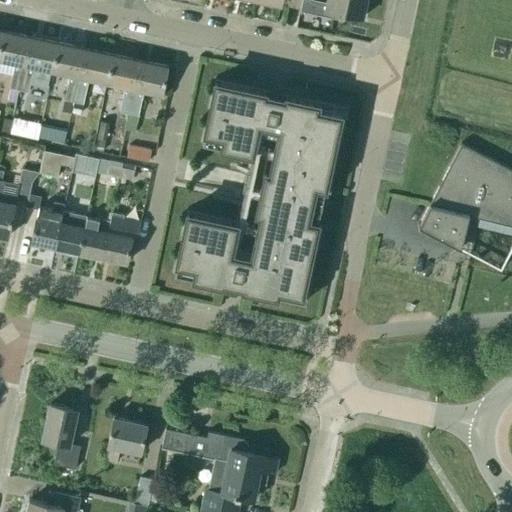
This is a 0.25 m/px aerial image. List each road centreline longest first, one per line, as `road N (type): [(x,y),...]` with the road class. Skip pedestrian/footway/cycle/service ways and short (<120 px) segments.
road 1 (residential): [(132,311),(190,36)]
road 2 (residential): [(346,353),(344,309),(390,82)]
road 3 (residential): [(346,353),(132,311)]
road 4 (tertiary): [(336,394),(125,347)]
road 5 (residential): [(390,82),(190,36)]
road 6 (tertiary): [(482,429),(336,394)]
road 7 (residential): [(132,311),(0,282)]
road 8 (residential): [(310,511),(336,394)]
